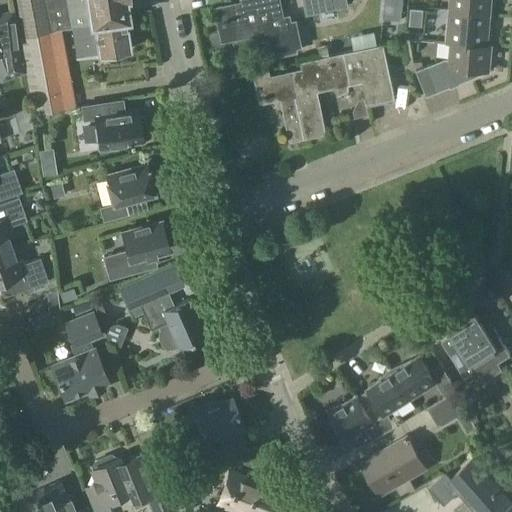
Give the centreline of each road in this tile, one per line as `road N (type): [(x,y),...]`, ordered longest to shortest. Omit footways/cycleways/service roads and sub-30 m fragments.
road 1 (residential): [(260,351),(60,426),(36,411),(0,334)]
road 2 (residential): [(213,221),(511,101)]
road 3 (residential): [(213,221),(169,0)]
road 4 (residential): [(333,511),(260,351)]
road 5 (residential): [(260,351),(213,221)]
